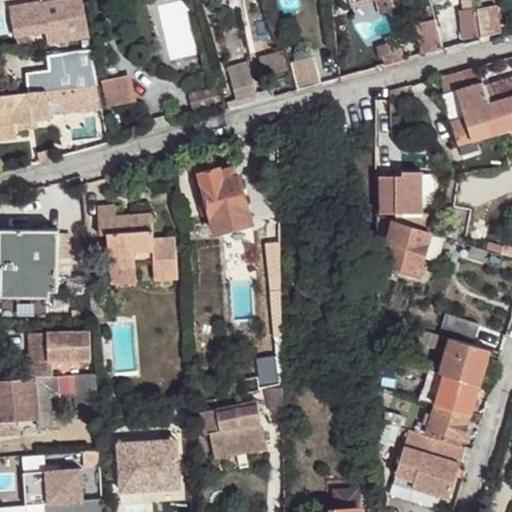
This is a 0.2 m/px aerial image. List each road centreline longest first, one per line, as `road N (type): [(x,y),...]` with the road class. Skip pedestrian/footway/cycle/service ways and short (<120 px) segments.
road 1 (residential): [(511,46),(0,182)]
road 2 (unknown): [(297,511),(277,233)]
road 3 (residential): [(463,511),(511,353)]
